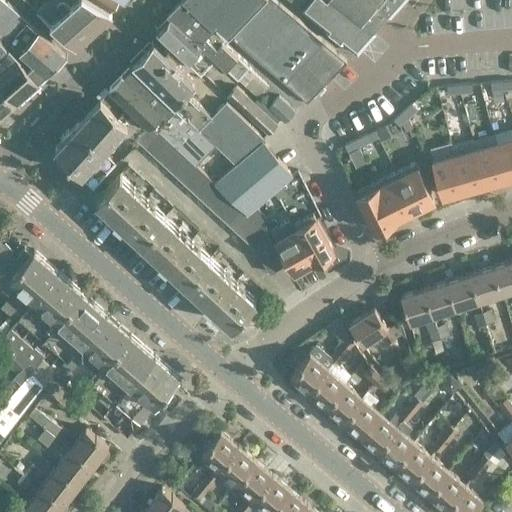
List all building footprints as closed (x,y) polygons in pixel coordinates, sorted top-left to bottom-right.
[(45,74),(67,54),(38,29),(4,0),(0,0),(0,33),(44,73),(45,74)] [(49,22),(75,46),(88,35),(46,0),(45,0),(36,10),(49,22)] [(46,0),(88,35),(111,14),(88,0),(46,0)] [(88,0),(111,14),(126,0),(88,0)] [(227,36),(215,25),(187,0),(177,0),(167,10),(172,15),(215,57),(257,96),(268,84),(222,42),(227,36)] [(346,61),(324,42),(326,41),(282,3),(277,0),(187,0),(215,25),(217,23),(288,82),(286,84),(307,102),(346,61)] [(309,0),(304,8),(358,53),(404,0),(309,0)] [(201,71),(215,57),(172,15),(157,29),(201,71)] [(0,83),(15,99),(38,79),(37,79),(44,73),(0,33),(0,83)] [(196,82),(153,40),(130,62),(131,63),(189,119),(215,144),(216,143),(235,162),(263,136),(226,101),(211,116),(186,92),(196,82)] [(197,164),(215,144),(189,119),(131,63),(108,86),(149,124),(151,122),(160,130),(168,137),(176,145),(184,152),(191,159),(197,164)] [(511,79),(502,80),(503,89),(511,88),(511,79)] [(503,89),(502,80),(490,81),(491,90),(503,89)] [(0,83),(0,112),(15,99),(0,83)] [(471,83),(459,84),(459,92),(471,91),(471,83)] [(459,92),(459,84),(446,85),(447,93),(459,92)] [(122,153),(136,138),(149,124),(108,86),(108,87),(108,88),(77,122),(116,157),(121,152),(122,153)] [(267,132),(276,122),(236,86),(227,96),(267,132)] [(268,106),(280,117),(285,122),(295,111),(278,95),(268,106)] [(411,102),(402,111),(408,117),(417,109),(411,102)] [(408,117),(402,111),(394,119),(399,125),(408,117)] [(54,148),(92,183),(116,157),(77,122),(54,148)] [(136,138),(149,150),(160,130),(151,122),(149,124),(136,138)] [(157,157),(168,137),(160,130),(149,150),(157,157)] [(366,134),(355,139),(359,146),(370,141),(366,134)] [(165,165),(176,145),(168,137),(157,157),(165,165)] [(511,137),(496,142),(506,178),(511,176),(511,137)] [(359,146),(355,139),(344,144),(348,152),(359,146)] [(214,180),(216,182),(224,190),(232,197),(240,204),(245,209),(258,203),(291,175),(290,174),(291,173),(264,140),(214,180)] [(496,142),(475,148),(485,184),(506,178),(496,142)] [(176,145),(165,165),(173,172),(184,152),(176,145)] [(475,148),(454,154),(464,190),(485,184),(475,148)] [(184,152),(173,172),(181,179),(191,159),(184,152)] [(464,190),(454,154),(432,160),(442,196),(464,190)] [(189,187),(200,167),(197,164),(191,159),(181,179),(189,187)] [(416,162),(396,172),(414,209),(434,200),(416,162)] [(200,167),(189,187),(197,194),(207,174),(200,167)] [(396,172),(376,182),(394,219),(414,209),(396,172)] [(119,220),(143,194),(120,173),(97,199),(119,220)] [(205,202),(216,182),(214,180),(207,174),(197,194),(205,202)] [(205,202),(214,209),(224,190),(216,182),(205,202)] [(394,219),(376,182),(356,191),(374,229),(394,219)] [(282,183),(273,191),(278,198),(287,190),(282,183)] [(214,209),(221,216),(232,197),(224,190),(214,209)] [(278,198),(273,191),(264,199),(269,206),(278,198)] [(143,194),(119,220),(142,241),(165,215),(143,194)] [(221,216),(229,224),(240,204),(232,197),(221,216)] [(248,212),(245,209),(240,204),(229,224),(238,231),(248,212)] [(238,231),(246,239),(256,220),(248,212),(238,231)] [(313,213),(293,224),(313,260),(333,249),(313,213)] [(165,215),(142,241),(164,261),(188,236),(165,215)] [(289,218),(270,229),(276,239),(294,271),(313,260),(293,224),(292,225),(289,218)] [(253,246),(254,247),(265,227),(256,220),(246,239),(253,246)] [(265,228),(265,227),(254,247),(270,273),(285,263),(265,228)] [(188,236),(164,261),(187,282),(210,257),(188,236)] [(0,274),(16,258),(0,240),(0,274)] [(35,299),(59,271),(34,249),(32,253),(25,247),(16,258),(0,274),(0,285),(10,295),(0,306),(10,315),(7,318),(13,324),(24,311),(35,299)] [(210,257),(187,282),(209,303),(233,277),(210,257)] [(493,295),(511,289),(511,284),(505,262),(484,268),(493,295)] [(472,302),(493,295),(484,268),(463,275),(472,302)] [(59,271),(35,299),(24,311),(13,324),(10,326),(4,332),(0,337),(0,348),(17,368),(84,292),(59,271)] [(451,308),(472,302),(463,275),(443,281),(451,308)] [(233,277),(209,303),(232,324),(256,299),(233,277)] [(432,314),(451,308),(443,281),(424,287),(432,314)] [(436,326),(432,314),(424,287),(400,295),(409,322),(423,317),(431,341),(440,338),(436,326)] [(0,439),(42,385),(56,369),(57,370),(62,365),(83,340),(107,312),(84,292),(17,368),(25,377),(0,405),(0,439)] [(389,342),(396,337),(389,325),(388,326),(376,306),(350,323),(363,343),(382,331),(389,342)] [(494,321),(491,309),(473,314),(477,327),(494,321)] [(107,361),(131,333),(107,312),(83,340),(62,365),(68,370),(78,358),(96,374),(107,361)] [(446,323),(436,326),(440,338),(449,335),(446,323)] [(114,401),(156,354),(131,333),(107,361),(90,380),(114,401)] [(309,389),(351,339),(346,336),(329,356),(324,351),(318,358),(311,352),(291,375),(309,389)] [(351,339),(309,389),(326,404),(345,381),(351,373),(338,363),(355,343),(351,339)] [(156,354),(114,401),(138,423),(179,376),(156,354)] [(363,374),(373,383),(380,374),(370,366),(363,374)] [(391,383),(380,374),(373,383),(384,391),(391,383)] [(360,433),(377,448),(435,380),(424,384),(423,383),(414,394),(415,395),(398,415),(395,412),(389,418),(380,410),(360,433)] [(435,380),(377,448),(395,462),(414,439),(407,434),(413,427),(406,422),(437,386),(435,380)] [(326,404),(343,418),(362,396),(345,381),(326,404)] [(362,396),(343,418),(360,433),(380,410),(372,404),(378,398),(368,389),(362,396)] [(511,410),(511,403),(507,397),(498,404),(507,414),(511,410)] [(35,406),(30,413),(29,414),(45,427),(62,441),(69,431),(61,425),(61,426),(35,406)] [(458,431),(454,428),(449,424),(440,434),(449,442),(458,431)] [(54,450),(62,441),(45,427),(37,437),(54,450)] [(85,427),(71,445),(94,463),(108,444),(85,427)] [(221,430),(202,452),(219,467),(238,444),(221,430)] [(431,445),(436,449),(440,452),(449,442),(440,434),(431,445)] [(414,439),(395,462),(412,477),(431,454),(414,439)] [(238,444),(219,467),(213,474),(217,478),(223,484),(229,478),(235,483),(256,459),(238,444)] [(56,464),(79,482),(94,463),(71,445),(56,464)] [(491,460),(484,453),(475,463),(482,470),(491,460)] [(429,491),(448,468),(431,454),(412,477),(429,491)] [(256,459),(235,483),(252,498),(254,496),(273,473),(256,459)] [(32,463),(26,471),(33,477),(39,469),(32,463)] [(482,470),(475,463),(466,474),(470,478),(473,481),(482,470)] [(79,482),(56,464),(42,483),(64,501),(79,482)] [(446,506),(466,483),(448,468),(429,491),(446,506)] [(24,473),(17,482),(24,488),(33,477),(26,471),(24,473)] [(217,478),(213,474),(210,471),(200,483),(207,490),(217,478)] [(185,472),(175,484),(185,492),(193,483),(185,476),(187,473),(185,472)] [(273,473),(254,496),(271,510),(290,488),(273,473)] [(38,511),(55,511),(64,501),(42,483),(27,503),(38,511)] [(200,483),(193,491),(196,495),(197,495),(200,498),(199,500),(212,511),(213,509),(217,505),(203,495),(207,490),(200,483)] [(466,483),(446,506),(453,511),(470,511),(483,498),(466,483)] [(163,486),(147,505),(155,511),(178,511),(185,503),(163,486)] [(290,488),(271,510),(273,511),(299,511),(308,502),(290,488)] [(0,511),(5,511),(10,506),(0,498),(0,511)] [(248,503),(244,499),(235,509),(238,511),(247,511),(252,506),(248,503)] [(319,511),(308,502),(299,511),(319,511)] [(38,511),(27,503),(19,511),(38,511)]
